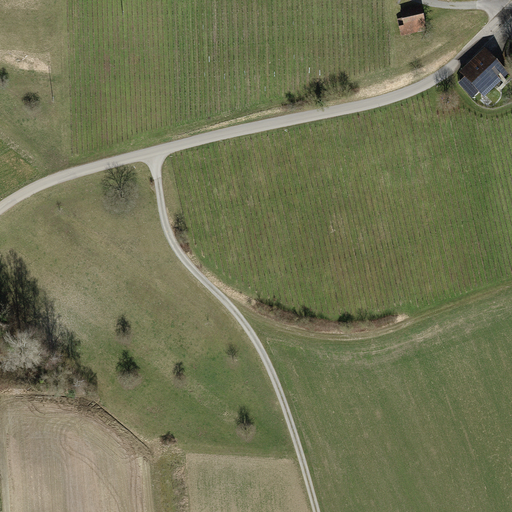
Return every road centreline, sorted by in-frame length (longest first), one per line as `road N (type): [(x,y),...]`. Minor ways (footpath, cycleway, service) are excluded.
road 1 (unclassified): [(437,78),(367,104),(72,175),(0,209)]
road 2 (track): [(153,152),(172,241),(267,360),(316,511)]
road 3 (track): [(232,307),(332,337),(367,333),(511,281)]
